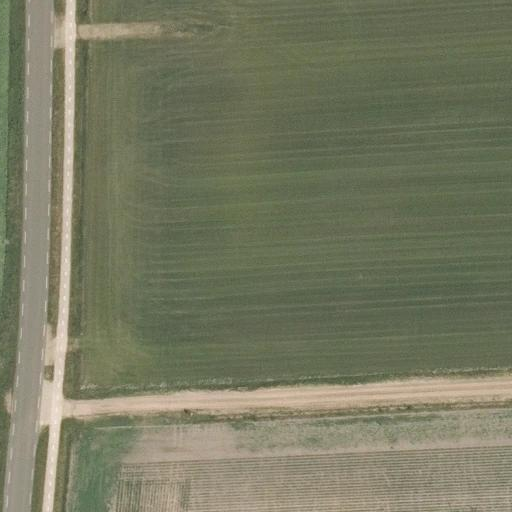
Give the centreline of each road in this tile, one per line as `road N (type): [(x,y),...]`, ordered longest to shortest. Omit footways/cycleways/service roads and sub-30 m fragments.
road 1 (tertiary): [(16,511),(38,0)]
road 2 (track): [(56,407),(511,386)]
